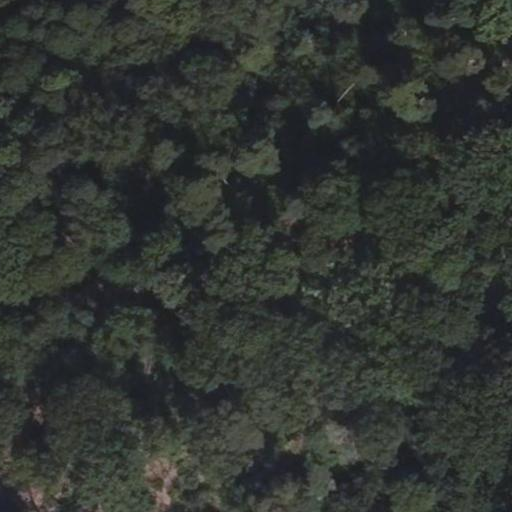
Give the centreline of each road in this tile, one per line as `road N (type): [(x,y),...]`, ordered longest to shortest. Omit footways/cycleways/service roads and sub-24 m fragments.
road 1 (track): [(337,295),(0,289)]
road 2 (track): [(337,295),(230,511)]
road 3 (track): [(511,162),(337,295)]
